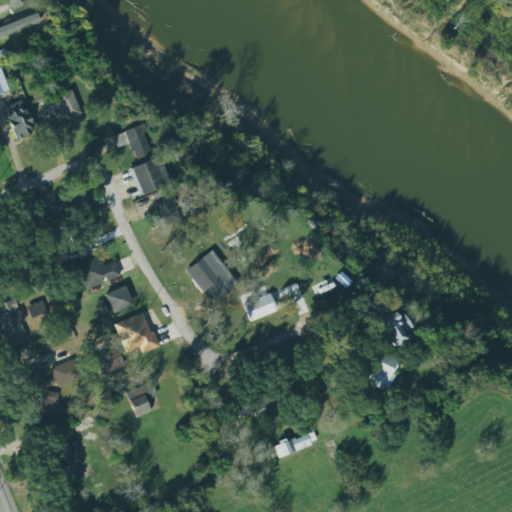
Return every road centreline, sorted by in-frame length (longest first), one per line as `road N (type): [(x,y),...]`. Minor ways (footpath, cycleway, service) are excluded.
road 1 (residential): [(110,186),(142,269),(208,366),(368,294)]
road 2 (residential): [(0,199),(99,159),(110,186)]
